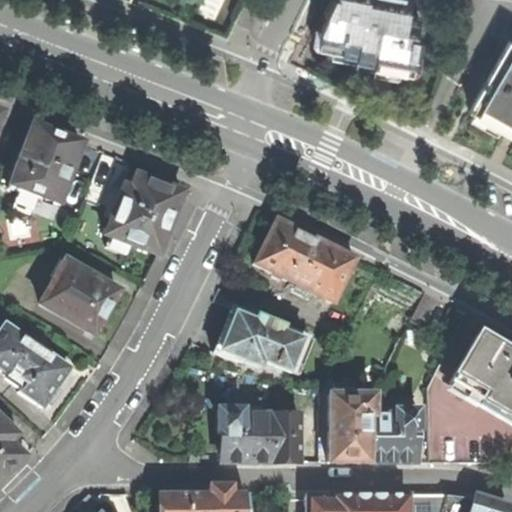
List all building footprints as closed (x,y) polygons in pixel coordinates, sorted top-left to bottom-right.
[(407,15),(410,0),(334,0),(322,26),(320,41),(334,43),(333,48),(337,49),(343,50),(342,52),(357,54),(356,58),(375,62),(374,67),(412,73),(418,38),(415,37),(418,17),(407,15)] [(511,42),(508,40),(468,109),(495,125),(511,134),(511,42)] [(55,135),(30,125),(19,154),(18,153),(12,167),(14,168),(7,186),(56,205),(80,144),(55,135)] [(124,187),(105,235),(110,237),(130,245),(158,255),(182,194),(158,184),(136,176),(131,190),(124,187)] [(332,305),(354,260),(308,238),(276,221),(265,244),(253,266),(332,305)] [(130,245),(110,237),(106,247),(126,255),(130,245)] [(64,262),(40,305),(92,335),(106,311),(117,292),(99,282),(100,280),(83,270),(82,272),(64,262)] [(425,295),(411,323),(437,336),(452,308),(425,295)] [(221,331),(211,354),(237,364),(238,361),(257,369),(260,362),(290,374),(304,339),(229,309),(221,331)] [(511,421),(449,384),(477,337),(483,326),(465,315),(427,392),(429,465),(511,465),(511,421)] [(2,325),(0,328),(0,371),(6,375),(4,379),(20,390),(18,393),(41,409),(57,387),(68,370),(2,325)] [(511,356),(503,352),(504,349),(496,344),(494,347),(477,337),(449,384),(511,421),(511,356)] [(347,465),(366,465),(366,416),(372,416),(372,397),(351,397),(352,387),(333,386),(333,396),(328,396),(327,464),(347,465)] [(221,435),(221,464),(243,464),(298,464),(299,417),(241,416),(241,412),(218,412),(218,435),(221,435)] [(366,416),(366,465),(391,465),(414,465),(414,435),(418,436),(418,412),(405,412),(394,412),(394,417),(372,416),(366,416)] [(0,419),(0,483),(12,471),(25,457),(11,443),(18,436),(0,419)] [(156,495),(156,511),(244,511),(244,495),(229,495),(229,486),(217,485),(208,485),(208,495),(156,495)] [(329,496),(329,499),(329,511),(407,511),(407,496),(365,496),(329,496)] [(440,511),(445,497),(407,496),(407,511),(440,511)] [(445,497),(440,511),(505,511),(506,510),(489,505),(472,500),(471,504),(445,497)] [(329,511),(329,499),(304,499),(303,511),(329,511)]
